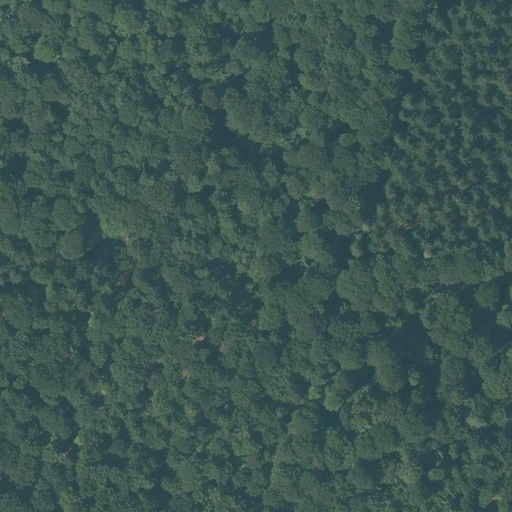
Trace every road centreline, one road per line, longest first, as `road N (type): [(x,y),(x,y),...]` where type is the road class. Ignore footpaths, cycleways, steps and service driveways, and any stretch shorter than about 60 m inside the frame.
road 1 (track): [(511,393),(327,331),(437,0)]
road 2 (track): [(0,223),(327,331),(260,511)]
road 3 (track): [(267,493),(220,468),(0,258)]
road 4 (track): [(327,331),(433,391),(496,511)]
